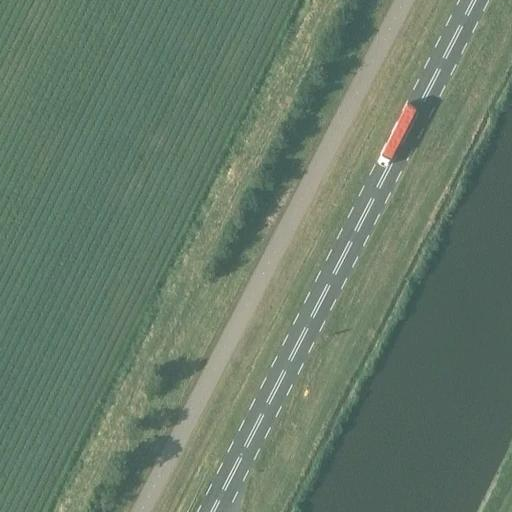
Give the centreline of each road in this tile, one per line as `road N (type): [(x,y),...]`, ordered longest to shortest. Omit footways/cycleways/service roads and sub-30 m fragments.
road 1 (primary): [(210,511),(473,0)]
road 2 (unclassified): [(401,0),(138,511)]
